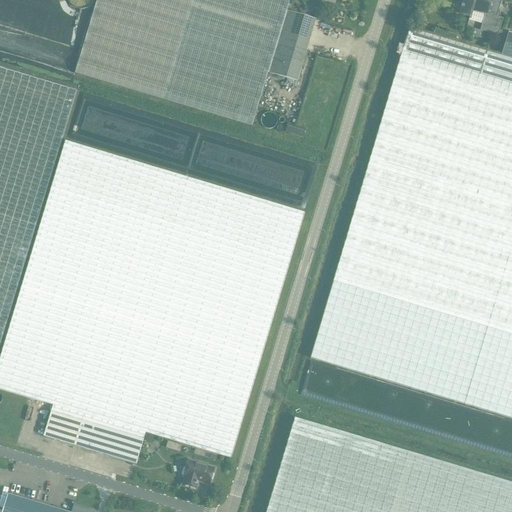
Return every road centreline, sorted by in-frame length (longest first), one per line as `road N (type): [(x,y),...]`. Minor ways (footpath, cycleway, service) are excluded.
road 1 (unclassified): [(229,511),(384,0)]
road 2 (unclassified): [(202,511),(0,451)]
